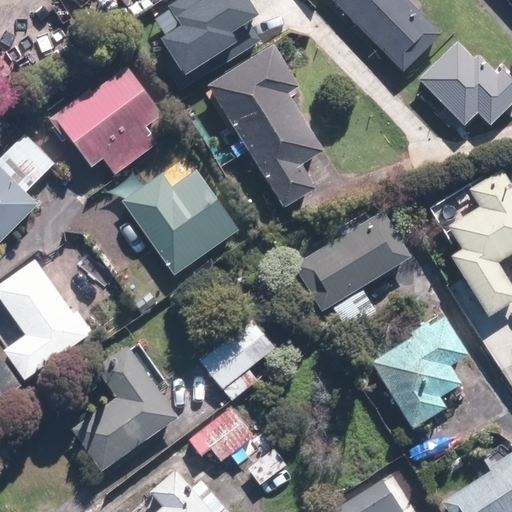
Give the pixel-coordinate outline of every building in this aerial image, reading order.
[(163,39),(184,73),(237,41),(230,30),(256,14),(247,0),(177,0),(170,5),(183,26),(163,39)] [(413,0),(337,0),(407,71),(445,33),(413,0)] [(461,39),(422,77),(467,124),(481,111),(493,123),(511,104),(511,72),(507,68),(501,73),(481,53),(478,56),(461,39)] [(301,87),(275,45),(209,85),(285,208),(317,188),(303,165),(325,151),(290,94),(301,87)] [(131,65),(96,91),(94,88),(59,114),(97,164),(107,157),(119,173),(160,141),(148,126),(167,112),(131,65)] [(28,192),(56,165),(28,136),(0,162),(0,244),(1,246),(41,206),(28,192)] [(473,185),(484,205),(453,223),(467,247),(455,254),(490,313),(511,300),(511,278),(500,258),(511,251),(511,178),(505,166),(473,185)] [(176,185),(166,171),(126,198),(177,272),(242,228),(201,168),(176,185)] [(325,309),(414,254),(386,209),(297,264),(325,309)] [(144,310),(181,284),(157,251),(121,278),(144,310)] [(0,290),(30,332),(8,348),(29,378),(97,330),(81,308),(78,311),(39,257),(0,285),(0,290)] [(380,311),(366,289),(336,307),(350,329),(380,311)] [(454,361),(472,351),(449,314),(433,323),(431,320),(413,331),(415,335),(375,359),(416,425),(450,404),(444,393),(466,379),(454,361)] [(258,320),(202,359),(231,400),(287,361),(258,320)] [(100,366),(120,395),(75,426),(105,469),(182,415),(153,372),(152,373),(131,344),(100,366)] [(0,401),(25,384),(0,349),(0,401)] [(245,418),(244,418),(234,406),(192,438),(204,453),(213,446),(223,460),(257,434),(245,418)] [(262,483),(288,463),(276,447),(250,467),(262,483)] [(511,511),(511,451),(492,465),(495,469),(446,500),(453,511),(511,511)] [(155,489),(168,504),(158,511),(233,511),(205,479),(197,486),(194,483),(180,467),(155,489)] [(330,511),(411,511),(396,489),(394,490),(385,477),(330,511)]
